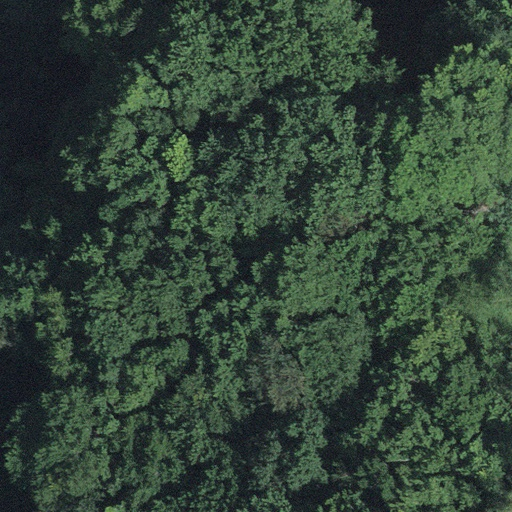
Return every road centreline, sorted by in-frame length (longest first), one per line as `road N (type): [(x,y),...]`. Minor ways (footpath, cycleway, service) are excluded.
road 1 (track): [(367,511),(410,364),(391,261)]
road 2 (track): [(391,261),(391,237),(440,219),(511,229)]
